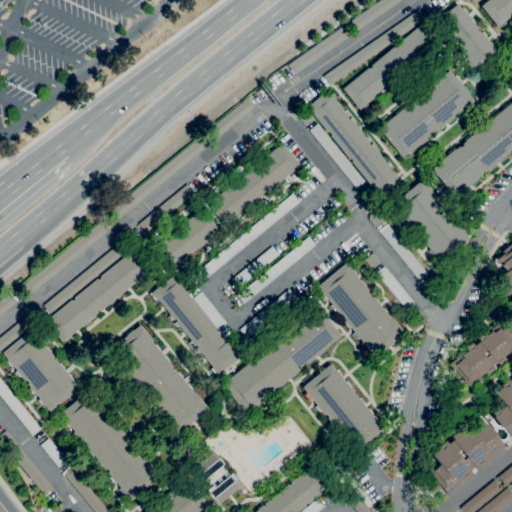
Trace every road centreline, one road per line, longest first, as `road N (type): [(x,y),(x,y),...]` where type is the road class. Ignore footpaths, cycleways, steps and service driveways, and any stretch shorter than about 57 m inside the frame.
road 1 (trunk): [(56,205),(298,0)]
road 2 (trunk): [(249,0),(69,143)]
